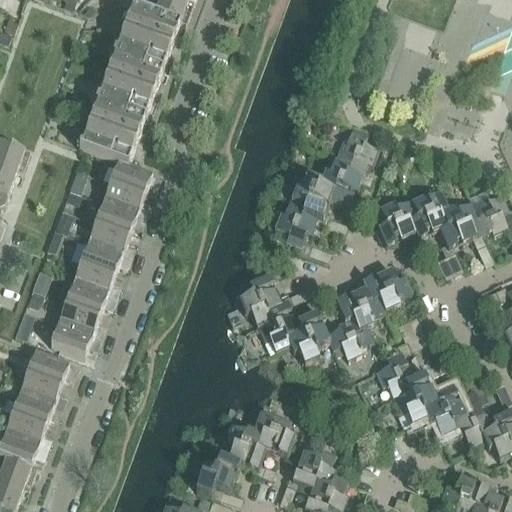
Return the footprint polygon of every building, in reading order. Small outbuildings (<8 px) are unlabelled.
[(162,0),(155,20),(181,30),(181,31),(186,32),(194,10),(189,8),(192,0),(162,0)] [(133,11),(115,59),(164,78),(181,31),(181,30),(155,20),(133,11)] [(115,59),(97,106),(146,125),(164,78),(115,59)] [(80,155),(119,169),(119,168),(129,172),(146,125),(97,106),(80,155)] [(342,150),(336,165),(351,170),(348,179),(362,184),(360,189),(370,193),(373,183),(365,180),(369,170),(373,172),(379,157),(364,151),(368,143),(352,137),(347,151),(342,150)] [(31,158),(0,146),(0,215),(0,216),(5,214),(8,206),(6,202),(10,200),(17,179),(22,181),(31,158)] [(325,177),(323,184),(320,192),(334,198),(331,206),(345,212),(343,217),(353,220),(357,211),(353,209),(360,189),(362,184),(348,179),(351,170),(336,165),(330,179),(325,177)] [(119,169),(111,189),(146,202),(149,192),(157,195),(161,184),(129,172),(119,168),(119,169)] [(297,191),(292,207),(306,212),(303,220),(318,226),(316,231),(325,234),(329,225),(325,224),(331,206),(334,198),(320,192),(323,184),(308,179),(302,193),(297,191)] [(111,189),(104,209),(146,225),(150,215),(142,212),(146,202),(111,189)] [(423,244),(439,237),(447,233),(441,219),(449,215),(442,200),(428,207),(426,202),(411,209),(418,223),(410,227),(417,242),(421,240),(423,244)] [(477,244),(482,242),(492,237),(494,242),(509,235),(506,230),(511,226),(511,220),(510,217),(503,203),(489,209),(487,204),(472,211),(479,225),(471,229),(477,244)] [(306,212),(292,207),(291,206),(286,221),(281,219),(275,234),(290,240),(286,248),(301,254),(299,259),(309,262),(312,253),(303,249),(307,240),(312,241),(316,231),(318,226),(303,220),(306,212)] [(425,249),(423,244),(421,240),(417,242),(410,227),(418,223),(411,209),(411,208),(397,215),(395,210),(380,217),(386,231),(378,235),(387,254),(412,243),(416,253),(425,249)] [(104,209),(96,229),(131,242),(134,232),(143,235),(146,225),(104,209)] [(456,212),(449,215),(441,219),(447,233),(439,237),(446,252),(441,254),(446,263),(455,259),(453,254),(472,245),(477,255),(486,251),(482,242),(477,244),(471,229),(479,225),(472,211),(472,210),(458,217),(456,212)] [(96,229),(89,250),(132,265),(135,255),(127,252),(131,242),(96,229)] [(89,250),(81,270),(116,283),(119,273),(128,276),(132,265),(89,250)] [(81,270),(74,290),(116,306),(120,295),(112,292),(116,283),(81,270)] [(356,288),(360,297),(365,295),(371,309),(380,305),(386,319),(401,312),(399,308),(413,301),(406,286),(398,290),(391,276),(367,287),(365,283),(356,288)] [(257,333),(258,333),(272,326),(269,318),(283,311),(281,307),(272,288),(275,286),(271,277),(262,281),(264,286),(250,292),(253,300),(239,307),(246,321),(251,319),(257,333)] [(74,290),(66,311),(101,323),(104,314),(112,317),(116,306),(74,290)] [(511,295),(507,298),(505,293),(496,298),(500,307),(508,303),(511,310),(511,313),(508,315),(511,323),(511,295)] [(339,313),(345,327),(353,324),(360,338),(368,334),(375,331),(372,326),(387,320),(386,319),(380,305),(371,309),(365,295),(360,297),(340,306),(339,302),(330,306),(334,316),(339,313)] [(276,360),(291,353),(287,345),(301,338),(298,330),(290,314),(294,312),(290,303),(281,307),(283,311),(269,318),(272,326),(258,333),(265,348),(270,346),(276,360)] [(314,305),(305,310),(310,319),(319,315),(314,305)] [(66,311),(59,331),(101,347),(105,336),(97,333),(101,323),(66,311)] [(287,345),(291,353),(294,360),(299,357),(305,371),(320,365),(316,356),(330,350),(327,342),(319,326),(323,324),(319,315),(310,319),(312,324),(298,330),(301,338),(287,345)] [(341,335),(327,342),(330,350),(333,357),(342,353),(348,367),(363,360),(361,355),(375,349),(368,334),(360,338),(353,324),(345,327),(339,331),(341,335)] [(101,347),(59,331),(51,352),(85,365),(89,354),(97,357),(101,347)] [(394,406),(395,405),(409,399),(405,391),(419,384),(417,379),(412,369),(408,372),(403,362),(412,358),(407,349),(398,353),(400,358),(386,364),(390,373),(376,379),(383,394),(388,392),(394,406)] [(36,359),(28,380),(62,393),(66,383),(74,386),(78,375),(36,359)] [(413,432),(428,425),(424,417),(438,411),(434,402),(427,386),(431,384),(426,375),(417,379),(419,384),(405,391),(409,399),(395,405),(402,420),(406,418),(413,432)] [(28,380),(21,400),(63,416),(67,405),(59,402),(62,393),(28,380)] [(442,444),(456,437),(453,429),(467,422),(463,414),(456,398),(459,396),(455,387),(446,391),(448,396),(434,402),(438,411),(424,417),(428,425),(431,432),(435,430),(442,444)] [(471,456),(486,449),(482,441),(496,434),(492,426),(489,419),(484,421),(480,412),(489,408),(484,399),(475,403),(477,408),(463,414),(467,422),(453,429),(456,437),(460,444),(464,441),(471,456)] [(21,400),(13,421),(47,433),(51,424),(59,427),(63,416),(21,400)] [(482,441),(486,449),(489,455),(493,453),(500,467),(511,461),(511,454),(511,452),(511,451),(511,410),(504,415),(506,419),(492,426),(496,434),(482,441)] [(13,421),(6,441),(48,457),(52,446),(44,443),(47,433),(13,421)] [(260,421),(255,436),(264,440),(258,454),(266,457),(287,465),(295,445),(287,442),(292,427),(277,422),(275,427),(260,421)] [(234,452),(229,466),(241,471),(254,476),(253,480),(262,483),(266,474),(261,472),(266,457),(258,454),(264,440),(255,436),(248,434),(246,439),(231,434),(226,449),(234,452)] [(0,455),(0,462),(6,465),(6,464),(32,474),(36,464),(44,467),(48,457),(6,441),(0,455)] [(298,490),(313,496),(316,487),(331,493),(334,484),(336,478),(332,476),(337,461),(322,456),(318,464),(304,459),(294,484),(290,482),(287,492),(296,495),(298,490)] [(241,471),(229,466),(220,463),(217,472),(203,466),(197,482),(202,484),(197,498),(211,503),(211,504),(221,507),(224,499),(230,501),(241,471)] [(0,511),(19,511),(24,496),(29,498),(37,475),(32,474),(6,464),(6,465),(0,480),(0,511)] [(266,474),(262,483),(272,487),(275,477),(266,474)] [(475,511),(476,511),(477,511),(484,511),(489,500),(494,502),(498,492),(488,489),(487,493),(461,483),(456,498),(447,495),(442,510),(447,511),(475,511)] [(302,511),(346,511),(348,507),(343,505),(349,490),(334,484),(331,493),(316,487),(313,496),(306,511),(304,511),(303,511),(302,511)] [(511,511),(511,508),(494,502),(489,500),(484,511),(477,511),(476,511),(475,511),(511,511)]
